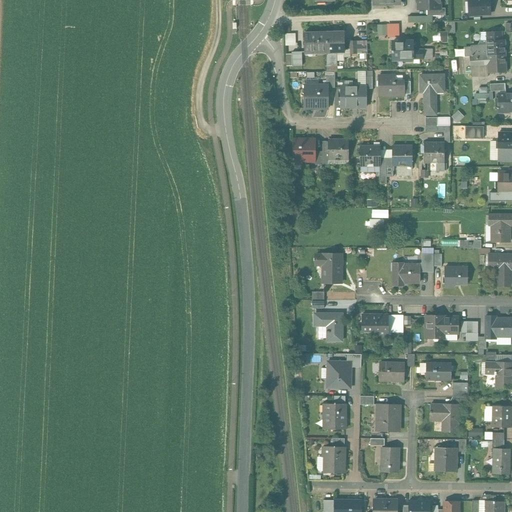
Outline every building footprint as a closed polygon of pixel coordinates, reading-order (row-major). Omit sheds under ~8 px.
[(440,0),(417,0),(418,9),(427,9),(440,9),(440,8),(440,0)] [(489,0),(468,0),(469,15),(481,14),(490,14),(489,0)] [(387,24),(377,24),(378,35),(388,34),(387,24)] [(487,46),(471,47),(471,57),(487,56),(506,55),(506,54),(505,40),(502,40),(502,31),(486,32),(486,38),(487,46)] [(326,32),(306,32),(306,49),(315,49),(315,52),(326,52),(326,32)] [(344,32),(326,32),(326,52),(327,66),(336,65),(336,50),(344,50),(344,32)] [(448,41),(448,32),(434,32),(434,40),(448,41)] [(286,33),(286,45),(298,45),(298,33),(286,33)] [(367,40),(357,40),(357,54),(367,54),(367,40)] [(407,43),(406,40),(392,40),(393,59),(414,59),(413,50),(413,43),(407,43)] [(413,50),(414,59),(424,59),(424,50),(413,50)] [(424,50),(424,59),(433,59),(432,50),(424,50)] [(292,54),(292,66),(302,66),(302,52),(292,52),(292,54)] [(485,61),(485,64),(479,65),(479,73),(488,73),(488,74),(507,73),(506,55),(487,56),(488,61),(485,61)] [(471,57),(470,57),(470,66),(479,65),(485,64),(485,61),(488,61),(487,56),(471,57)] [(479,65),(470,66),(471,76),(479,76),(479,73),(479,65)] [(396,82),(396,76),(377,76),(378,94),(405,94),(405,81),(396,82)] [(444,76),(420,77),(420,88),(425,88),(425,115),(437,115),(436,88),(444,88),(444,76)] [(327,85),(304,86),(305,107),(329,107),(329,88),(329,85),(327,85)] [(366,87),(341,87),(341,107),(366,107),(366,89),(366,87)] [(511,93),(505,93),(499,93),(499,111),(511,111),(511,93)] [(459,110),(452,116),(458,121),(464,116),(459,110)] [(511,134),(498,134),(498,150),(511,150),(511,134)] [(315,139),(293,140),(294,164),(302,164),(302,162),(315,161),(315,151),(315,139)] [(349,139),(329,139),(329,151),(329,159),(349,159),(349,139)] [(446,162),(445,142),(425,142),(425,162),(436,162),(444,162),(446,162)] [(380,145),(361,145),(360,164),(379,165),(380,165),(380,157),(380,145)] [(413,145),(393,145),(393,157),(393,165),(413,165),(413,145)] [(444,172),(444,162),(436,162),(436,172),(444,172)] [(511,173),(498,173),(497,191),(508,191),(508,189),(511,189),(511,173)] [(511,214),(489,214),(489,224),(493,224),(493,241),(510,241),(510,224),(511,224),(511,214)] [(341,254),(323,254),(323,255),(315,255),(315,265),(323,265),(323,283),(341,283),(341,254)] [(434,266),(434,254),(426,254),(426,266),(434,266)] [(442,254),(434,254),(434,266),(442,266),(442,254)] [(511,263),(511,255),(489,255),(488,269),(499,269),(498,286),(510,287),(510,269),(511,269),(511,263)] [(420,265),(403,265),(403,263),(394,263),(394,286),(403,286),(403,282),(420,282),(420,265)] [(467,268),(446,267),(445,267),(445,287),(446,287),(446,286),(454,286),(454,287),(454,283),(467,284),(467,267),(467,268)] [(324,292),(312,292),(312,300),(324,300),(324,292)] [(324,300),(312,300),(312,308),(324,308),(324,300)] [(342,314),(315,314),(314,325),(328,325),(327,331),(327,332),(327,340),(342,340),(342,314)] [(388,315),(362,315),(362,330),(376,330),(376,336),(388,336),(388,335),(388,315)] [(459,317),(444,317),(444,315),(427,315),(426,338),(443,338),(443,333),(459,333),(459,317)] [(496,316),(486,316),(486,337),(486,339),(496,339),(496,336),(511,336),(511,318),(496,319),(496,316)] [(486,337),(478,337),(478,349),(486,349),(486,339),(486,337)] [(362,354),(347,354),(347,361),(352,361),(352,367),(361,367),(362,354)] [(347,361),(327,360),(326,389),(351,390),(352,367),(352,361),(347,361)] [(511,362),(496,362),(486,362),(485,374),(495,374),(495,387),(511,388),(511,373),(511,362)] [(404,363),(380,363),(379,380),(404,381),(404,363)] [(451,363),(426,363),(426,380),(451,380),(451,363)] [(374,396),(360,396),(360,404),(374,405),(374,396)] [(467,397),(453,397),(452,405),(459,405),(467,405),(467,397)] [(332,403),(323,403),(323,413),(325,413),(325,429),(345,429),(345,403),(332,403)] [(459,405),(452,405),(452,406),(448,405),(448,404),(431,403),(431,411),(430,411),(430,413),(431,413),(430,421),(446,421),(446,431),(442,431),(458,432),(459,405)] [(400,405),(377,404),(377,431),(397,431),(398,417),(399,417),(400,405)] [(511,406),(493,406),(492,426),(511,427),(511,406)] [(345,438),(333,438),(332,446),(344,447),(345,438)] [(332,446),(323,446),(322,456),(324,457),(324,472),(344,472),(345,447),(344,447),(332,446)] [(399,447),(382,447),(381,472),(398,472),(399,447)] [(457,448),(437,447),(437,456),(435,456),(435,471),(456,472),(457,448)] [(510,449),(493,448),(493,473),(509,474),(510,449)] [(361,511),(361,500),(334,500),(334,511),(361,511)] [(385,511),(385,500),(374,500),(373,511),(385,511)] [(397,511),(397,500),(385,500),(385,511),(397,511)] [(429,501),(410,501),(409,501),(409,505),(409,511),(428,511),(429,511),(430,501),(429,501)] [(458,511),(458,501),(444,501),(444,509),(444,511),(458,511)] [(495,501),(485,501),(485,511),(503,511),(503,502),(504,502),(504,501),(495,501)]
